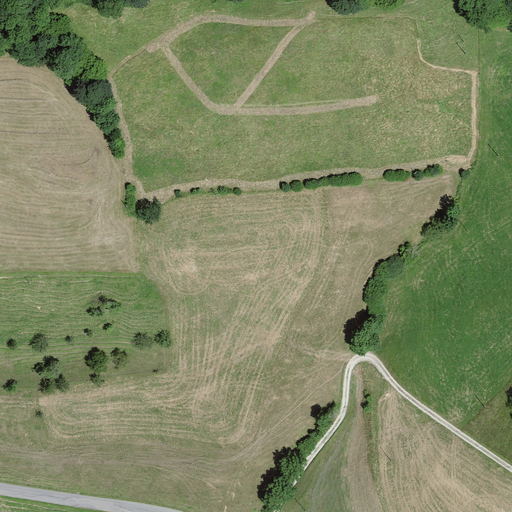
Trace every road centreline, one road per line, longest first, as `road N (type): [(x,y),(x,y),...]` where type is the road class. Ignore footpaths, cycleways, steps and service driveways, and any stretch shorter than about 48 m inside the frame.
road 1 (track): [(511,465),(423,408),(376,360),(358,355),(334,426),(277,511)]
road 2 (unclassified): [(156,511),(0,487)]
